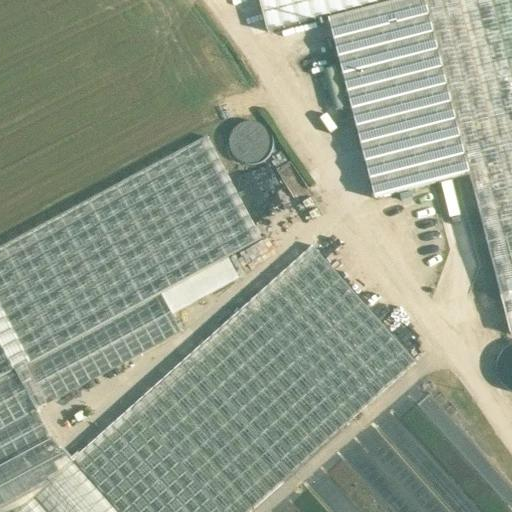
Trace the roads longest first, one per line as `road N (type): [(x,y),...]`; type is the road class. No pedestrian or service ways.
road 1 (unclassified): [(208,0),(511,438)]
road 2 (track): [(261,511),(447,344)]
